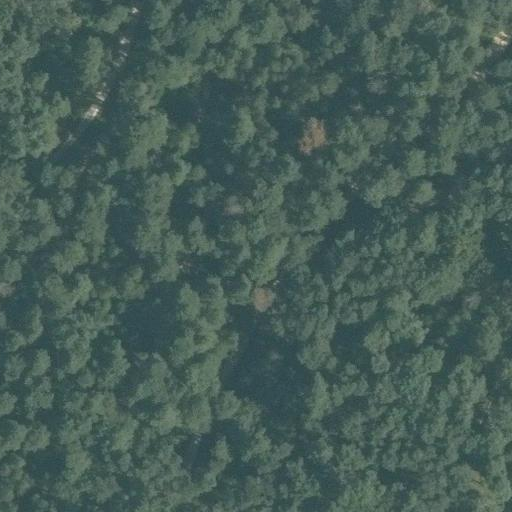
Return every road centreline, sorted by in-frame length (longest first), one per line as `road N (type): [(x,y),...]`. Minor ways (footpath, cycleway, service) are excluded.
road 1 (track): [(184,153),(128,374),(78,511)]
road 2 (unknown): [(0,250),(104,94),(141,0)]
road 3 (track): [(231,0),(184,153)]
